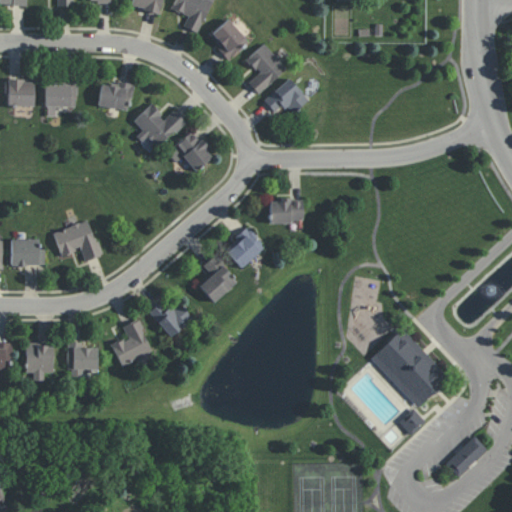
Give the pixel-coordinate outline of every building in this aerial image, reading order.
[(160,12),(161,0),(132,0),(131,8),(160,12)] [(175,0),(171,9),(187,16),(183,26),(198,33),(212,0),(175,0)] [(227,60),(248,41),(227,19),(210,35),(220,47),(217,49),(227,60)] [(246,59),(259,73),(248,82),(258,94),(286,69),(264,43),(246,59)] [(292,114),(308,99),(289,78),(264,100),(274,112),(283,104),(292,114)] [(76,106),(76,79),(60,79),(60,84),(45,85),(46,116),(56,116),(56,107),(76,106)] [(7,106),(34,106),(34,80),(8,80),(7,106)] [(130,109),(132,83),(115,81),(115,85),(100,84),(98,107),(130,109)] [(133,120),(142,130),(135,137),(151,153),(185,121),(174,109),(165,118),(151,103),(133,120)] [(184,156),(194,171),(212,158),(194,131),(167,150),(175,162),(184,156)] [(291,224),(291,219),(302,220),(303,200),(270,199),(269,223),(291,224)] [(61,256),(80,250),(84,261),(101,256),(90,220),(53,232),(61,256)] [(235,238),(238,240),(226,253),(243,268),(265,245),(245,227),(235,238)] [(10,240),(11,266),(45,265),(45,248),(39,248),(39,239),(10,240)] [(214,303),(237,281),(213,256),(203,265),(211,275),(198,286),(214,303)] [(149,312),(171,337),(192,318),(176,299),(168,306),(163,300),(149,312)] [(111,344),(122,367),(153,351),(137,319),(122,327),(127,336),(111,344)] [(417,407),(443,382),(434,372),(439,367),(402,328),(371,357),(417,407)] [(97,347),(83,348),(83,341),(67,342),(68,370),(71,369),(72,377),(83,377),(82,370),(98,369),(97,347)] [(0,377),(1,377),(2,369),(11,369),(12,342),(0,342),(0,377)] [(26,373),(33,372),(33,380),(45,380),(44,373),(53,373),(53,344),(25,344),(26,373)] [(399,421),(411,435),(425,422),(413,409),(399,421)] [(445,463),(457,476),(487,449),(474,435),(445,463)]
